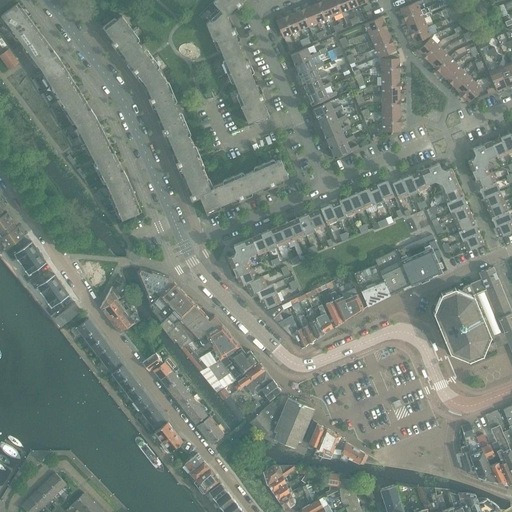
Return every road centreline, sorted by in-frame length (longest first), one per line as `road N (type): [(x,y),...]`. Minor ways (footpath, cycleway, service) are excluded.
road 1 (residential): [(250,511),(94,310),(0,172)]
road 2 (tertiary): [(184,247),(129,113),(50,0)]
road 3 (residential): [(67,333),(214,511)]
road 4 (residential): [(326,184),(255,14),(269,0)]
road 5 (tertiary): [(298,366),(203,277),(184,247)]
road 6 (residential): [(184,247),(326,184)]
road 7 (residential): [(15,511),(51,469),(68,466),(113,511)]
road 8 (residential): [(459,404),(448,437),(458,477),(511,496)]
road 9 (residential): [(404,333),(417,290),(497,257)]
